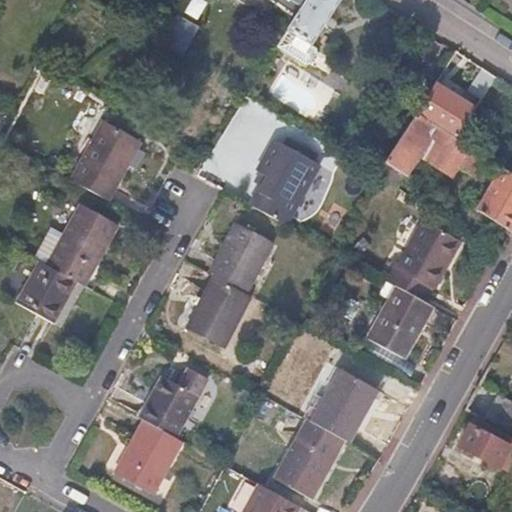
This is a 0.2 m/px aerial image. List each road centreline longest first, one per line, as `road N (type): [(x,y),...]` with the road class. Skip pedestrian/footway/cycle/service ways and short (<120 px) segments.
road 1 (tertiary): [(511,279),(378,511)]
road 2 (residential): [(181,200),(176,238),(83,403)]
